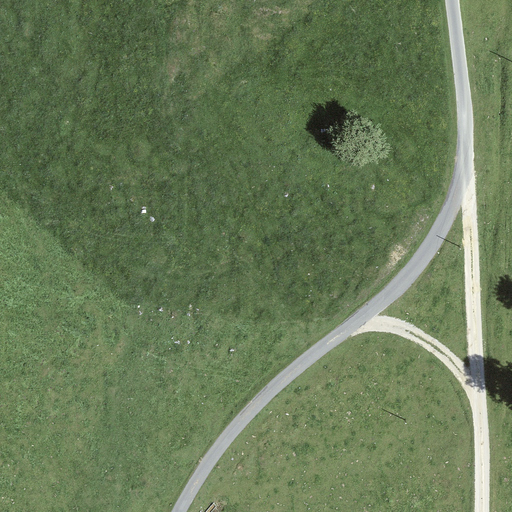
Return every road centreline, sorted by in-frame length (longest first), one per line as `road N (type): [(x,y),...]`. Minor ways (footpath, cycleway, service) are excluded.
road 1 (unclassified): [(451,0),(465,134),(462,177),(448,214),(405,278),(230,433),(179,511)]
road 2 (track): [(463,170),(474,203),(485,511)]
road 3 (track): [(483,402),(463,372),(418,336),(377,324),(347,328)]
